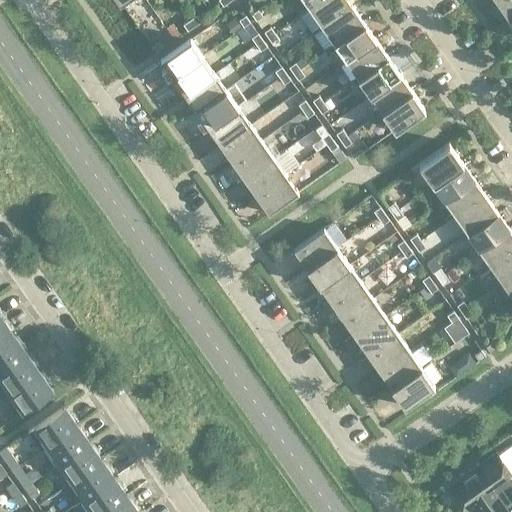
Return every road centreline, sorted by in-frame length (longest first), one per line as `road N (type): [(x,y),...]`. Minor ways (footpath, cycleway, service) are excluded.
road 1 (residential): [(364,475),(30,0)]
road 2 (residential): [(188,511),(0,244)]
road 3 (residential): [(364,475),(511,372)]
road 4 (residential): [(511,139),(413,0)]
